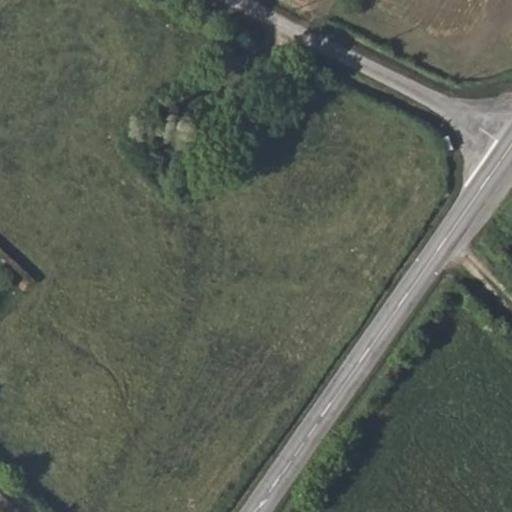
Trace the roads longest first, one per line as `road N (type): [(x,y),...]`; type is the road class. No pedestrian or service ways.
road 1 (unclassified): [(510,156),(418,94),(226,0)]
road 2 (tertiary): [(443,254),(259,511)]
